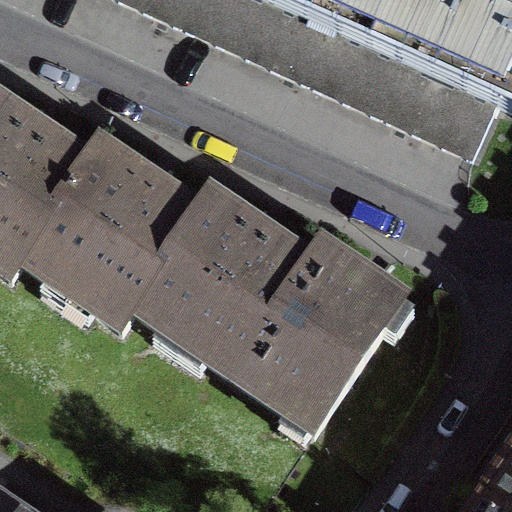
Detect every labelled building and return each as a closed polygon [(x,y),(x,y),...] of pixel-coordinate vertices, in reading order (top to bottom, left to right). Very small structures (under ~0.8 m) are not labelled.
[(109,0),(218,49),(240,0),(109,0)] [(240,0),(218,49),(345,107),(393,0),(240,0)] [(511,0),(393,0),(345,107),(472,165),(496,110),(511,117),(511,0)] [(10,285),(99,154),(98,153),(85,171),(36,137),(0,113),(0,276),(10,283),(9,284),(10,285)] [(121,337),(210,204),(209,203),(197,221),(148,188),(99,156),(100,154),(99,154),(10,285),(12,286),(23,269),(94,317),(120,335),(119,336),(121,337)] [(233,386),(322,254),(320,253),(308,272),(260,239),(211,206),(212,205),(210,204),(121,337),(122,338),(135,318),(233,384),(232,385),(233,386)] [(322,256),(323,255),(322,254),(233,386),(234,387),(235,386),(314,439),(402,308),(362,282),(322,256)] [(511,511),(511,467),(485,508),(491,511),(511,511)]
